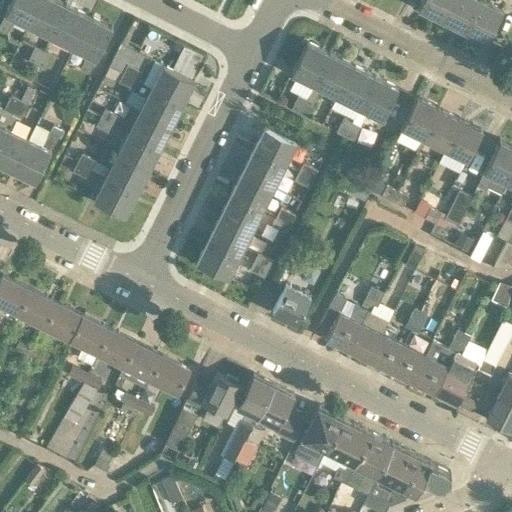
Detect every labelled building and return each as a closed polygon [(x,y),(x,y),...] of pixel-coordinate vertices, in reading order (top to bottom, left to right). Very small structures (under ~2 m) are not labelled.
[(28,26),(40,0),(11,0),(0,24),(0,29),(7,33),(14,19),(28,26)] [(50,37),(66,5),(55,0),(40,0),(28,26),(50,37)] [(440,19),(449,0),(420,0),(417,7),(440,19)] [(463,30),(477,0),(449,0),(440,19),(463,30)] [(483,0),(477,0),(463,30),(486,42),(502,9),(483,0)] [(72,48),(88,16),(66,5),(50,37),(72,48)] [(88,16),(72,48),(86,56),(80,69),(89,74),(111,27),(88,16)] [(127,64),(141,71),(148,56),(120,41),(109,66),(122,73),(127,64)] [(314,85),(330,53),(307,41),(290,73),(314,85)] [(179,62),(200,71),(208,53),(187,44),(179,62)] [(37,66),(44,51),(34,46),(27,61),(37,66)] [(44,51),(37,66),(45,70),(52,55),(44,51)] [(330,53),(314,85),(322,89),(336,96),(352,64),(330,53)] [(137,80),(141,71),(127,64),(122,73),(137,80)] [(162,64),(151,86),(151,87),(182,103),(194,80),(162,64)] [(358,108),(375,75),(352,64),(336,96),(358,108)] [(122,73),(109,66),(105,74),(118,81),(122,73)] [(170,125),(182,103),(151,87),(137,80),(122,73),(118,81),(131,87),(124,102),(139,109),(170,125)] [(375,75),(358,108),(382,120),(398,87),(375,75)] [(28,102),(35,88),(27,84),(21,98),(28,102)] [(11,113),(19,98),(11,94),(4,109),(0,107),(0,136),(5,127),(11,113)] [(300,114),(307,99),(298,95),(290,109),(300,114)] [(423,139),(438,108),(416,97),(400,128),(423,139)] [(21,117),(28,102),(21,98),(19,98),(11,113),(21,117)] [(300,114),(308,118),(315,103),(307,99),(300,114)] [(77,112),(65,104),(61,109),(63,120),(69,124),(77,112)] [(444,150),(460,119),(438,108),(423,139),(444,150)] [(99,118),(113,124),(117,115),(104,109),(99,118)] [(159,148),(170,125),(139,109),(128,132),(159,148)] [(108,133),(113,124),(99,118),(95,126),(108,133)] [(345,137),(352,122),(342,118),(335,132),(345,137)] [(460,119),(444,150),(466,162),(482,130),(460,119)] [(352,122),(345,137),(353,141),(360,126),(352,122)] [(34,124),(27,138),(12,170),(35,182),(58,136),(60,137),(64,130),(54,125),(50,132),(34,124)] [(252,148),(284,164),(287,160),(297,141),(264,125),(252,148)] [(0,164),(12,170),(27,138),(5,127),(0,136),(0,164)] [(148,170),(159,148),(128,132),(116,154),(148,170)] [(506,184),(511,171),(511,145),(499,139),(476,185),(485,190),(489,183),(492,177),(506,184)] [(112,151),(102,146),(97,157),(107,162),(112,151)] [(273,187),(284,164),(252,148),(241,171),(273,187)] [(77,162),(91,169),(95,160),(81,153),(77,162)] [(136,192),(148,170),(116,154),(105,176),(136,192)] [(86,178),(91,169),(77,162),(72,171),(86,178)] [(298,171),(312,178),(316,169),(302,162),(298,171)] [(262,209),(273,187),(241,171),(230,193),(262,209)] [(308,186),(312,178),(298,171),(294,178),(308,186)] [(125,216),(136,192),(105,176),(93,199),(125,216)] [(381,182),(370,177),(365,188),(372,191),(375,193),(381,182)] [(397,190),(386,185),(380,195),(391,201),(397,190)] [(402,206),(408,195),(397,190),(391,201),(402,206)] [(458,226),(472,196),(458,190),(444,219),(447,220),(458,226)] [(251,232),(262,209),(230,193),(219,216),(251,232)] [(438,216),(440,212),(429,207),(424,218),(435,223),(438,216)] [(276,216),(290,224),(295,215),(280,208),(276,216)] [(240,254),(251,232),(219,216),(208,238),(240,254)] [(286,232),(290,224),(276,216),(272,225),(286,232)] [(443,227),(447,220),(444,219),(438,216),(435,223),(443,227)] [(492,246),(498,234),(486,228),(475,252),(489,259),(495,248),(492,246)] [(473,239),(459,231),(453,243),(467,251),(473,239)] [(228,278),(240,254),(208,238),(196,262),(228,278)] [(511,243),(506,241),(500,253),(493,266),(509,268),(511,267),(511,243)] [(415,270),(425,249),(415,244),(405,265),(415,270)] [(254,261),(268,268),(273,259),(258,252),(254,261)] [(264,277),(268,268),(254,261),(249,270),(264,277)] [(17,314),(30,288),(2,274),(0,278),(0,316),(4,308),(17,314)] [(272,310),(297,323),(310,295),(286,283),(272,310)] [(370,286),(366,295),(379,302),(383,293),(370,286)] [(43,327),(56,301),(30,288),(17,314),(43,327)] [(320,322),(330,327),(325,338),(348,349),(369,310),(356,303),(350,316),(340,310),(345,299),(334,294),(320,322)] [(361,305),(362,305),(375,311),(378,305),(379,302),(366,295),(361,305)] [(70,340),(83,314),(56,301),(43,327),(70,340)] [(412,330),(420,311),(413,308),(404,326),(412,330)] [(370,360),(384,332),(382,331),(389,320),(369,310),(348,349),(370,360)] [(420,311),(412,330),(417,333),(427,314),(420,311)] [(96,353),(109,327),(83,314),(70,340),(96,353)] [(495,365),(511,331),(511,322),(503,318),(482,358),(495,365)] [(463,332),(470,335),(474,327),(467,324),(463,332)] [(122,366),(135,341),(109,327),(96,353),(122,366)] [(470,335),(463,332),(457,329),(452,338),(466,345),(470,335)] [(391,371),(406,343),(384,332),(370,360),(391,371)] [(452,338),(448,348),(454,351),(455,351),(461,354),(466,345),(452,338)] [(15,348),(30,355),(34,346),(19,339),(15,348)] [(413,381),(433,340),(432,340),(426,353),(406,343),(391,371),(413,381)] [(434,392),(454,351),(448,348),(433,340),(413,381),(434,392)] [(149,380),(162,354),(135,341),(122,366),(118,374),(144,387),(148,379),(149,380)] [(48,354),(34,346),(30,355),(44,363),(48,354)] [(455,351),(454,351),(434,392),(456,403),(470,375),(477,362),(461,354),(455,351)] [(162,354),(149,380),(175,393),(188,367),(162,354)] [(480,364),(477,368),(491,375),(495,365),(482,358),(480,364)] [(83,382),(87,373),(72,366),(67,375),(83,382)] [(188,396),(186,399),(193,403),(198,405),(201,399),(209,403),(208,407),(221,414),(238,383),(236,382),(237,380),(226,374),(225,377),(215,372),(207,387),(196,382),(188,396)] [(497,394),(511,401),(511,373),(508,372),(497,394)] [(87,373),(83,382),(95,388),(98,390),(102,381),(87,373)] [(245,438),(273,383),(253,373),(236,407),(246,412),(242,419),(241,419),(234,433),(235,434),(232,439),(224,455),(214,474),(225,479),(234,460),(235,460),(236,458),(243,444),(245,438)] [(76,422),(95,388),(83,382),(80,387),(64,416),(76,422)] [(304,418),(286,409),(294,394),(273,383),(245,438),(257,444),(263,430),(267,422),(277,427),(275,433),(292,441),(304,418)] [(135,407),(140,399),(125,391),(120,400),(123,402),(135,407)] [(510,430),(511,426),(511,401),(497,394),(485,417),(510,430)] [(475,412),(479,402),(464,395),(459,405),(475,412)] [(140,399),(135,407),(150,415),(155,406),(140,399)] [(324,450),(340,418),(318,406),(292,456),(303,462),(309,451),(304,448),(307,441),(324,450)] [(176,419),(169,435),(165,443),(179,450),(182,444),(196,413),(189,410),(185,408),(182,407),(176,419)] [(359,439),(364,429),(340,418),(324,450),(348,462),(345,468),(339,465),(333,477),(345,483),(365,441),(359,439)] [(367,493),(392,444),(364,429),(359,439),(365,441),(345,483),(367,493)] [(247,463),(257,444),(245,438),(243,444),(236,458),(239,459),(247,463)] [(104,471),(114,449),(104,444),(94,466),(104,471)] [(411,472),(419,457),(392,444),(367,493),(363,503),(382,511),(384,511),(389,504),(384,501),(390,490),(377,484),(380,477),(401,487),(409,471),(411,472)] [(409,471),(401,487),(414,494),(450,479),(449,472),(419,457),(411,472),(409,471)] [(36,464),(25,479),(32,485),(44,469),(36,464)] [(183,501),(177,486),(172,475),(161,480),(172,505),(183,501)] [(257,501),(263,504),(269,492),(263,489),(257,501)] [(384,501),(389,504),(390,504),(406,497),(390,490),(384,501)] [(272,511),(280,496),(270,491),(261,507),(271,511),(270,511),(272,511)] [(91,511),(97,505),(91,500),(81,511),(91,511)]
